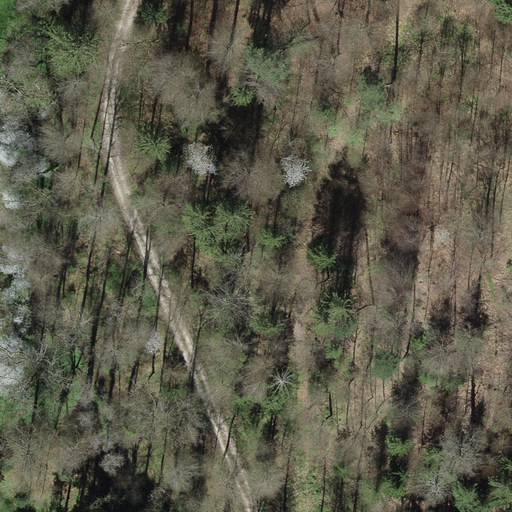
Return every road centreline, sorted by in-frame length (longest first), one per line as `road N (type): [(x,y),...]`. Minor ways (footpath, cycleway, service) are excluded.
road 1 (track): [(134,0),(111,95),(117,165),(254,511)]
road 2 (track): [(315,216),(301,282),(294,405),(302,511)]
road 3 (track): [(409,0),(373,52),(315,216)]
